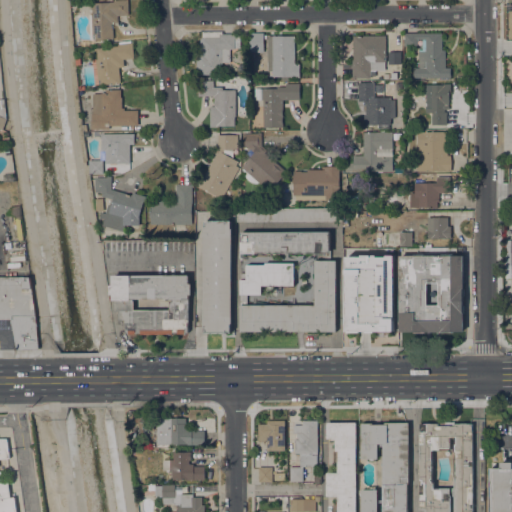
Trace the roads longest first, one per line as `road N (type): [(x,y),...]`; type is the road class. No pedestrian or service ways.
road 1 (primary): [(511,378),(108,381)]
road 2 (residential): [(488,378),(486,0)]
road 3 (residential): [(487,13),(160,21)]
road 4 (residential): [(236,380),(237,511)]
road 5 (residential): [(160,21),(180,142)]
